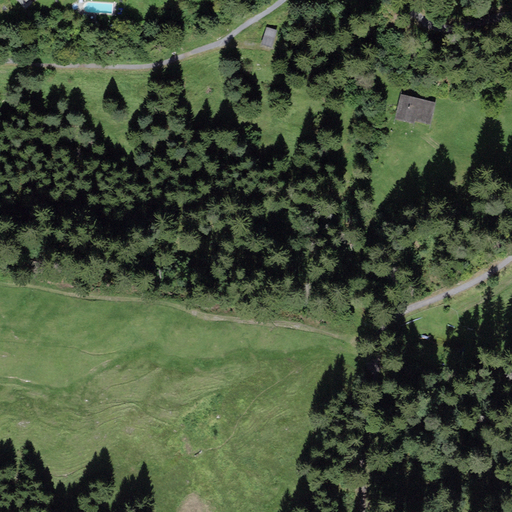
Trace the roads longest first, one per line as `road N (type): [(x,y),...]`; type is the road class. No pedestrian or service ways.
road 1 (track): [(367,511),(376,348),(391,319),(511,257)]
road 2 (track): [(511,14),(436,28),(405,0)]
